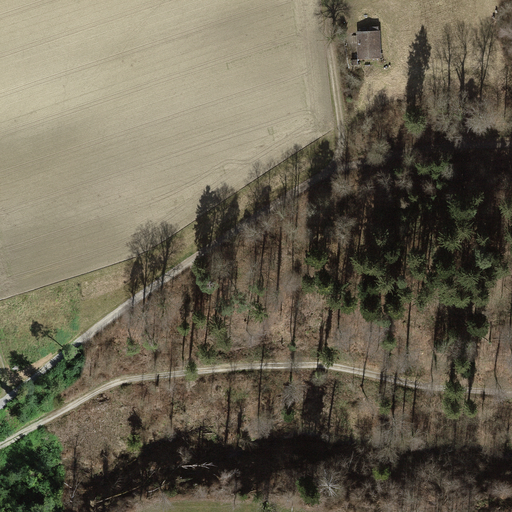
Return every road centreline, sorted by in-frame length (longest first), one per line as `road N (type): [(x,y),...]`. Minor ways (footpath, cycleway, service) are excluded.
road 1 (track): [(511,143),(464,140),(364,160),(305,182),(0,405)]
road 2 (track): [(511,392),(288,362),(147,375),(115,381),(0,445)]
road 3 (track): [(305,182),(309,0)]
